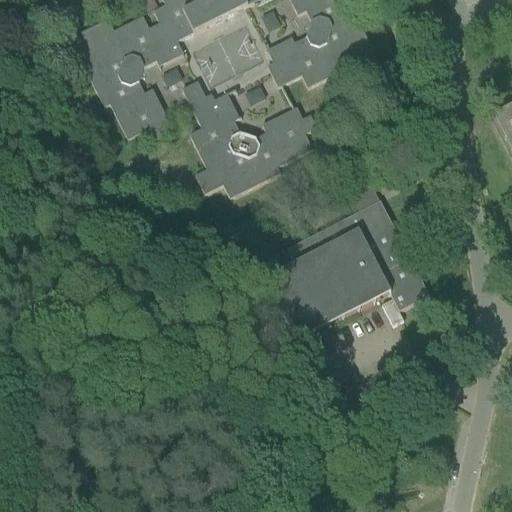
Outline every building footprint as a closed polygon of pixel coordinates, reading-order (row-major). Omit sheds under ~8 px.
[(79,38),(69,44),(78,62),(103,113),(109,110),(111,113),(127,145),(142,137),(148,149),(161,142),(158,135),(169,129),(161,113),(152,94),(143,98),(138,88),(143,73),(155,67),(158,72),(183,59),(176,47),(259,5),(256,0),(173,0),(179,10),(168,16),(165,10),(164,11),(152,16),(158,29),(148,34),(142,22),(113,36),(107,24),(79,38)] [(300,81),(307,93),(341,76),(347,87),(366,78),(357,59),(370,53),(345,2),(339,5),(336,0),(286,0),(297,21),(305,16),(310,27),(306,42),(288,51),(285,46),(266,55),(272,68),(266,71),(277,93),(300,81)] [(140,5),(147,30),(152,29),(148,14),(158,11),(156,1),(140,5)] [(222,190),(229,204),(279,178),(276,172),(312,155),(304,139),(316,133),(309,120),(301,124),(296,113),(295,113),(261,130),(265,138),(254,144),(239,139),(230,121),(236,118),(226,99),(214,105),(211,99),(204,103),(196,87),(181,94),(201,134),(188,140),(206,174),(194,180),(204,199),(222,190)] [(511,110),(492,120),(511,159),(511,110)] [(351,201),(359,217),(380,206),(371,190),(351,201)] [(276,280),(263,287),(293,343),(386,294),(389,300),(391,304),(398,317),(428,301),(380,206),(359,217),(268,265),(276,280)] [(391,304),(380,310),(391,331),(403,325),(398,317),(391,304)]
